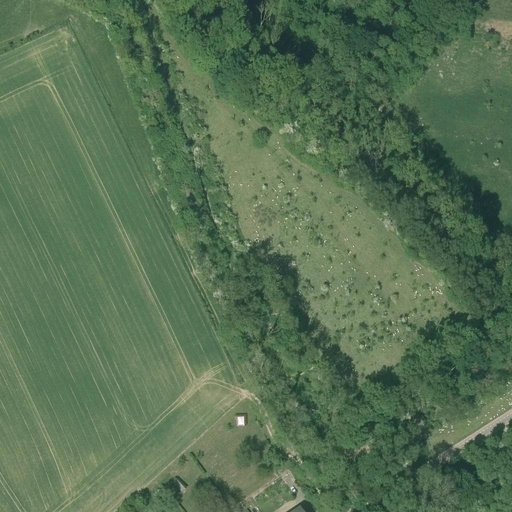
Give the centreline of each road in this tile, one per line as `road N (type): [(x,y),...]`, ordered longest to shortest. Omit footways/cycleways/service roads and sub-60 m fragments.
road 1 (track): [(70,15),(86,34),(247,381)]
road 2 (track): [(137,3),(148,16),(230,275)]
road 3 (tertiary): [(357,511),(511,415)]
